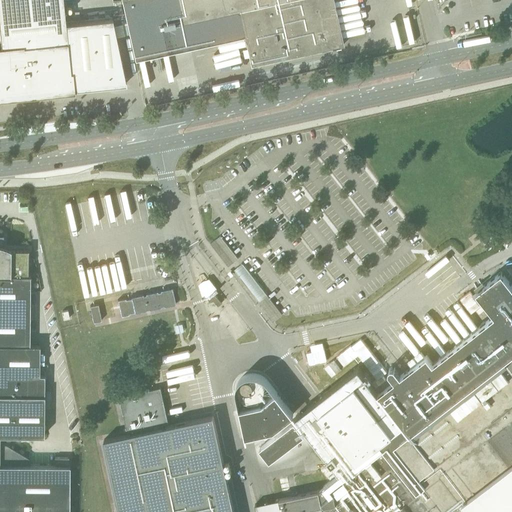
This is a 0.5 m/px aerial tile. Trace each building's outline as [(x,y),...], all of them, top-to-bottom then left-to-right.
[(0,98),(74,91),(74,89),(66,23),(65,23),(63,0),(0,0),(0,38),(1,48),(0,47),(0,98)] [(177,0),(183,22),(238,10),(241,22),(234,24),(237,37),(244,35),(250,65),(332,47),(332,48),(343,45),(343,44),(339,45),(328,0),(177,0)] [(74,91),(74,89),(104,86),(104,88),(111,87),(111,86),(126,84),(126,79),(125,79),(112,18),(66,23),(74,89),(74,91)] [(418,238),(349,150),(324,169),(317,160),(292,179),(286,172),(262,191),(257,186),(230,206),(234,212),(204,234),(275,325),(354,261),(368,278),(418,238)] [(0,435),(43,435),(44,375),(39,375),(39,345),(40,345),(29,345),(30,275),(28,275),(28,250),(3,249),(3,235),(0,234),(0,435)] [(334,511),(342,510),(343,511),(455,511),(463,506),(468,511),(504,511),(511,506),(511,285),(501,272),(476,291),(494,315),(433,363),(427,355),(400,375),(394,367),(391,367),(389,369),(388,372),(394,380),(378,393),(358,367),(312,404),(295,416),(302,425),(295,431),(293,428),(264,434),(269,457),(286,454),(310,435),(339,474),(319,490),(279,499),(254,504),(255,511),(334,511)] [(209,302),(214,301),(218,306),(222,303),(217,298),(214,294),(218,290),(217,289),(215,290),(203,274),(200,275),(198,277),(204,296),(202,296),(203,299),(208,297),(209,302)] [(176,304),(172,288),(160,291),(161,292),(158,292),(157,291),(146,294),(146,295),(143,296),(143,294),(131,297),(131,298),(126,299),(126,298),(118,300),(121,316),(129,314),(129,313),(134,312),(135,313),(146,311),(146,310),(149,309),(149,310),(161,307),(161,306),(164,306),(164,307),(176,304)] [(98,304),(90,306),(93,322),(101,321),(98,304)] [(103,440),(119,511),(233,511),(213,416),(166,426),(165,423),(168,422),(160,387),(149,390),(150,392),(144,393),(143,391),(119,396),(127,431),(129,431),(130,434),(103,440)] [(261,403),(239,408),(245,436),(274,429),(293,414),(276,392),(261,403)] [(0,511),(68,511),(69,465),(0,464),(0,511)]
